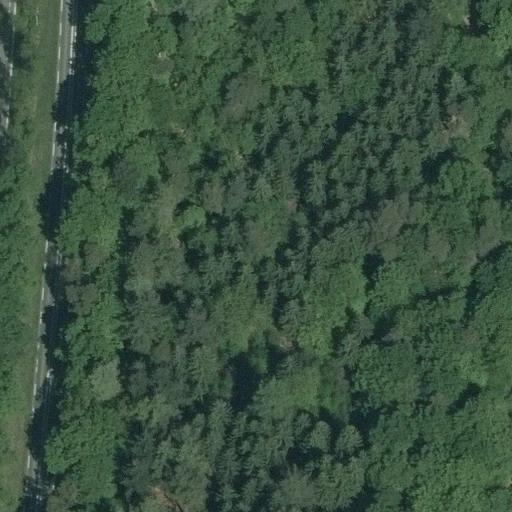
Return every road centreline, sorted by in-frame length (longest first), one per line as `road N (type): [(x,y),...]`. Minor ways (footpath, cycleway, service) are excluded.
road 1 (primary): [(47,511),(75,273),(87,0)]
road 2 (track): [(511,161),(443,402),(429,511)]
